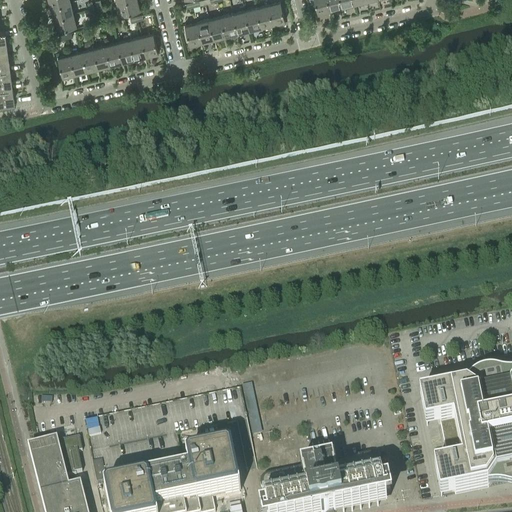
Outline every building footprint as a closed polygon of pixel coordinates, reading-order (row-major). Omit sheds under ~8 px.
[(71,0),(51,5),(54,17),(74,12),(71,0)] [(138,0),(122,0),(117,1),(120,14),(140,9),(138,0)] [(281,0),(268,3),(273,23),(285,20),(281,0)] [(314,0),(318,12),(330,9),(328,0),(314,0)] [(340,0),(328,0),(330,9),(342,6),(340,0)] [(268,3),(256,6),(261,26),(273,23),(268,3)] [(256,6),(244,9),(249,29),(261,26),(256,6)] [(244,9),(233,12),(238,32),(249,29),(244,9)] [(74,12),(54,17),(57,30),(77,25),(74,12)] [(233,12),(221,15),(226,35),(238,32),(233,12)] [(221,15),(209,18),(214,38),(226,35),(221,15)] [(209,18),(197,21),(202,41),(214,38),(209,18)] [(190,44),(202,41),(197,21),(185,24),(190,44)] [(154,32),(141,35),(146,55),(159,52),(154,32)] [(141,35),(130,38),(135,58),(146,55),(141,35)] [(130,38),(118,41),(123,61),(135,58),(130,38)] [(118,41),(106,44),(111,64),(123,61),(118,41)] [(106,44),(94,47),(99,67),(111,64),(106,44)] [(94,47),(82,50),(87,70),(99,67),(94,47)] [(82,50),(70,53),(75,73),(87,70),(82,50)] [(63,76),(75,73),(70,53),(58,56),(63,76)] [(7,56),(0,57),(0,66),(8,65),(7,56)] [(8,65),(0,66),(0,75),(9,74),(8,65)] [(9,74),(0,75),(0,84),(11,83),(9,74)] [(11,83),(0,84),(0,93),(12,92),(11,83)] [(12,92),(0,93),(0,103),(13,101),(12,92)] [(511,376),(508,377),(492,374),(489,375),(488,375),(486,375),(482,376),(474,380),(471,383),(467,387),(421,396),(420,397),(420,398),(426,426),(426,427),(427,427),(440,424),(448,464),(435,467),(434,467),(434,468),(440,496),(440,497),(441,497),(488,488),(493,487),(496,487),(499,487),(501,487),(504,488),(507,488),(511,489),(511,376)] [(239,401),(89,428),(99,486),(178,471),(173,442),(244,429),(239,401)] [(79,438),(60,442),(67,476),(76,475),(76,474),(82,472),(78,452),(82,451),(79,438)] [(87,511),(81,486),(69,489),(57,441),(34,447),(28,448),(44,511),(87,511)] [(104,489),(108,511),(215,511),(213,500),(241,494),(232,448),(186,458),(189,472),(104,489)] [(368,455),(334,462),(333,458),(301,465),(301,469),(267,476),(267,477),(266,477),(265,477),(265,478),(264,478),(263,479),(262,480),(262,481),(262,482),(261,483),(261,484),(261,486),(261,487),(262,487),(262,488),(262,489),(263,490),(264,491),(265,492),(266,492),(267,493),(268,493),(270,493),(271,493),(272,497),(263,499),(266,511),(260,511),(259,511),(352,511),(393,504),(389,485),(383,486),(381,475),(372,477),(371,472),(373,472),(374,471),(375,470),(376,469),(377,468),(377,467),(378,466),(378,464),(377,463),(378,463),(378,462),(377,462),(377,461),(377,460),(376,459),(375,458),(374,457),(373,456),(372,456),(371,456),(369,455),(368,456),(368,455)]
